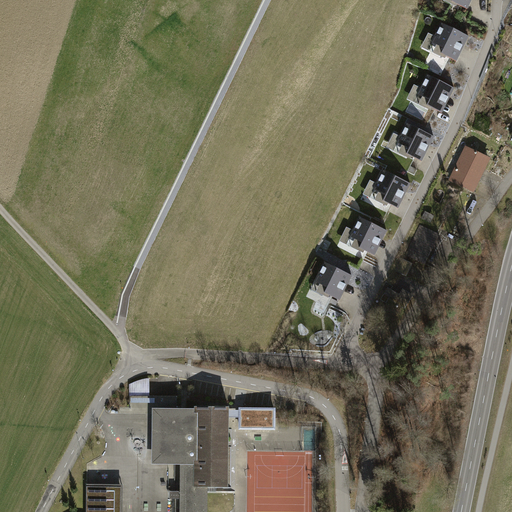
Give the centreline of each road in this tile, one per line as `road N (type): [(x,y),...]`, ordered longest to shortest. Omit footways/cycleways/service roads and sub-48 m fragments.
road 1 (residential): [(41,511),(118,379),(161,367),(325,405),(340,437),(346,511)]
road 2 (residential): [(340,360),(455,125),(498,0)]
road 3 (residential): [(362,511),(374,362),(508,180)]
road 4 (track): [(267,0),(146,250),(119,332)]
road 5 (secondary): [(511,268),(461,511)]
road 6 (track): [(136,370),(119,332),(0,204)]
